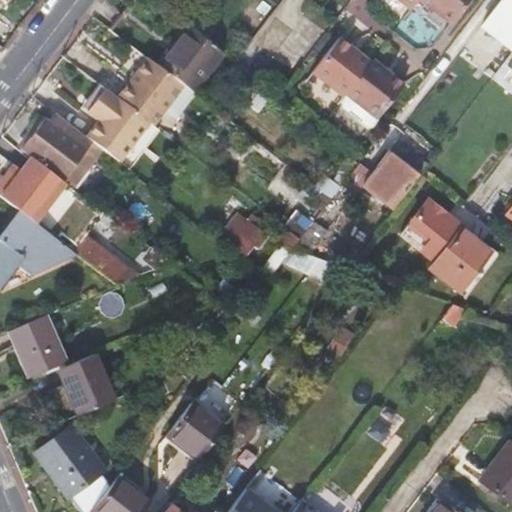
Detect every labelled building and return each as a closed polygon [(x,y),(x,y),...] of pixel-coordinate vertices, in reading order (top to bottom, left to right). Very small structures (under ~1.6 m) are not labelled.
[(0,0),(0,11),(9,0),(0,0)] [(427,0),(453,20),(469,0),(399,0),(411,8),(417,0),(427,0)] [(510,57),(511,54),(511,0),(503,0),(478,33),(510,57)] [(194,33),(185,26),(155,67),(182,87),(191,94),(222,54),(194,33)] [(379,120),(405,86),(372,60),(370,63),(341,39),(313,75),(343,98),(346,94),(379,120)] [(155,67),(144,59),(116,100),(152,127),(182,87),(155,67)] [(49,125),(43,121),(20,153),(71,192),(102,151),(55,116),(49,125)] [(282,174),(257,153),(231,187),(286,228),(299,211),(271,189),(282,174)] [(363,188),(394,211),(419,177),(390,155),(363,188)] [(26,204),(30,207),(48,184),(16,159),(0,179),(0,197),(19,213),(26,204)] [(316,204),(325,212),(333,202),(323,195),(316,204)] [(428,204),(401,237),(427,256),(452,224),(428,204)] [(74,257),(72,256),(16,212),(0,232),(0,286),(14,267),(29,278),(74,257)] [(267,238),(239,216),(219,241),(234,252),(236,249),(244,256),(251,247),(256,250),(267,238)] [(489,256),(463,237),(452,224),(427,256),(435,262),(428,272),(459,296),(460,295),(489,256)] [(137,279),(85,239),(72,256),(74,257),(114,289),(137,279)] [(466,300),(497,262),(489,256),(460,295),(466,300)] [(415,295),(401,290),(386,310),(397,320),(415,295)] [(441,322),(451,330),(465,312),(452,308),(441,322)] [(209,321),(205,309),(190,315),(195,326),(209,321)] [(62,366),(43,320),(7,335),(27,381),(62,366)] [(409,344),(397,360),(405,369),(428,340),(424,337),(415,349),(409,344)] [(84,362),(51,376),(71,422),(104,407),(84,362)] [(353,370),(339,388),(351,397),(356,400),(369,411),(391,382),(375,369),(366,380),(353,370)] [(347,401),(351,406),(356,400),(351,397),(347,401)] [(191,404),(166,435),(199,460),(223,430),(191,404)] [(67,432),(32,457),(74,511),(91,511),(93,511),(108,491),(77,451),(80,448),(67,432)] [(481,484),(511,508),(511,446),(511,445),(481,484)] [(141,511),(149,503),(118,479),(108,491),(93,511),(94,511),(141,511)]
